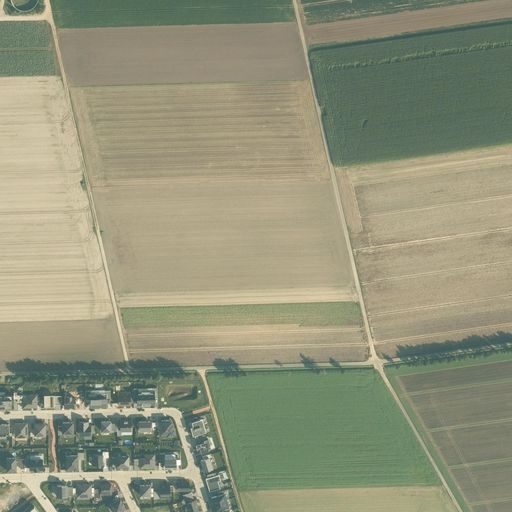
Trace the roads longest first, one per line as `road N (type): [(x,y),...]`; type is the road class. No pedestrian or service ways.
road 1 (track): [(46,0),(129,370)]
road 2 (track): [(0,373),(376,362)]
road 3 (track): [(376,362),(293,0)]
road 4 (residential): [(0,415),(173,413),(195,473)]
road 5 (track): [(376,362),(461,511)]
road 6 (track): [(376,362),(511,343)]
road 7 (track): [(238,496),(199,367)]
